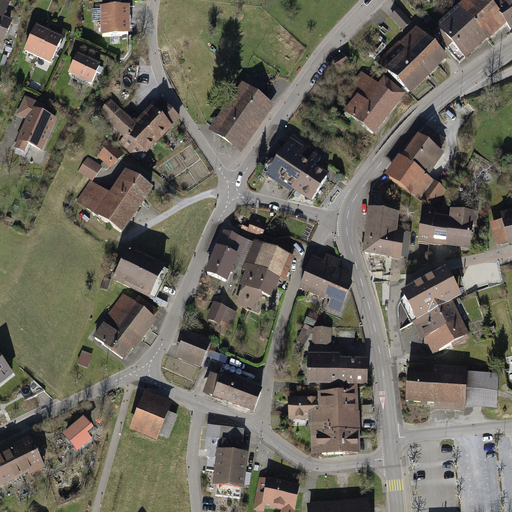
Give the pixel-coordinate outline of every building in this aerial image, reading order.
[(4,0),(0,0),(0,43),(3,45),(12,21),(4,18),(11,2),(4,0)] [(482,0),(473,0),(460,11),(486,41),(504,24),(484,2),(482,0)] [(511,0),(486,0),(484,2),(504,24),(511,31),(511,0)] [(130,8),(104,9),(104,20),(130,21),(130,8)] [(412,24),(399,9),(390,17),(403,32),(412,24)] [(486,41),(460,11),(439,31),(467,59),(486,41)] [(130,21),(104,20),(104,35),(130,35),(130,21)] [(419,25),(381,63),(412,94),(450,56),(419,25)] [(38,28),(27,53),(40,59),(53,34),(38,28)] [(64,39),(53,34),(40,59),(53,65),(64,39)] [(351,58),(344,53),(337,63),(343,68),(351,58)] [(79,55),(69,75),(92,85),(100,66),(79,55)] [(357,97),(345,112),(374,134),(405,93),(385,77),(378,86),(362,74),(349,91),(357,97)] [(247,83),(213,132),(245,153),(278,104),(247,83)] [(44,141),(57,113),(41,106),(44,99),(25,91),(16,111),(24,115),(12,143),(23,148),(27,138),(35,142),(31,151),(42,156),(48,143),(44,141)] [(110,98),(95,113),(121,138),(119,140),(140,161),(157,141),(137,124),(110,98)] [(160,101),(137,124),(157,141),(178,119),(160,101)] [(331,124),(345,135),(352,125),(338,115),(331,124)] [(429,179),(445,157),(438,152),(446,142),(429,129),(391,179),(432,209),(445,191),(429,179)] [(294,134),(287,147),(309,162),(292,191),(311,201),(332,169),(319,160),(323,155),(294,134)] [(110,142),(98,154),(111,167),(123,155),(110,142)] [(309,162),(287,147),(267,177),(292,191),(309,162)] [(88,156),(79,170),(94,179),(102,166),(88,156)] [(91,183),(79,203),(126,232),(153,188),(127,172),(112,195),(91,183)] [(436,216),(437,211),(424,209),(421,243),(434,244),(465,247),(472,248),(474,229),(478,229),(480,214),(452,212),(452,218),(436,216)] [(501,224),(491,227),(497,249),(511,245),(511,211),(499,215),(501,224)] [(399,215),(371,212),(366,256),(399,259),(400,253),(409,254),(411,236),(396,235),(399,215)] [(269,223),(255,219),(251,230),(265,235),(269,223)] [(247,274),(257,243),(225,230),(208,274),(229,284),(236,270),(247,274)] [(286,280),(295,257),(257,243),(247,274),(236,303),(255,310),(261,295),(274,299),(278,288),(282,278),(286,280)] [(128,245),(111,277),(150,298),(167,267),(128,245)] [(315,261),(304,290),(326,300),(337,271),(340,263),(329,259),(326,265),(315,261)] [(349,274),(337,271),(326,300),(331,304),(328,310),(341,316),(352,286),(349,274)] [(404,296),(419,323),(423,321),(452,305),(464,298),(449,271),(404,296)] [(109,291),(111,282),(105,280),(102,289),(109,291)] [(126,295),(93,338),(115,354),(125,362),(158,319),(153,316),(157,311),(138,297),(134,302),(126,295)] [(239,313),(216,304),(210,321),(221,326),(219,330),(228,334),(230,329),(232,330),(239,313)] [(470,336),(452,305),(423,321),(428,330),(436,344),(440,352),(470,336)] [(313,330),(305,326),(296,342),(304,347),(313,330)] [(332,330),(314,329),(313,347),(331,347),(332,330)] [(189,331),(179,358),(203,366),(210,348),(213,339),(189,331)] [(95,355),(84,351),(79,365),(90,369),(95,355)] [(210,358),(227,365),(229,358),(213,352),(210,358)] [(339,357),(310,357),(310,384),(339,385),(339,362),(339,357)] [(0,386),(13,376),(0,360),(0,386)] [(339,362),(339,385),(367,385),(367,362),(339,362)] [(264,389),(212,370),(204,391),(257,410),(264,389)] [(432,376),(409,375),(408,409),(466,412),(466,408),(497,409),(498,378),(469,377),(469,372),(433,370),(432,376)] [(321,395),(321,399),(323,427),(331,427),(331,434),(359,433),(357,389),(342,390),(342,394),(321,395)] [(146,393),(131,430),(158,440),(159,436),(170,440),(180,416),(170,412),(173,403),(146,393)] [(311,422),(312,457),(360,455),(359,433),(331,434),(331,427),(323,427),(321,399),(290,399),(291,422),(311,422)] [(82,416),(63,433),(78,450),(90,439),(84,432),(91,426),(82,416)] [(209,450),(207,470),(219,472),(221,451),(241,453),(244,431),(226,429),(209,427),(206,450),(209,450)] [(0,458),(0,488),(43,468),(31,441),(23,444),(24,448),(0,458)] [(221,451),(219,472),(216,496),(240,499),(245,454),(241,453),(221,451)] [(293,511),(299,486),(261,479),(255,510),(265,511),(267,504),(269,505),(269,507),(282,510),(281,511),(293,511)] [(369,511),(368,499),(306,505),(306,511),(369,511)]
